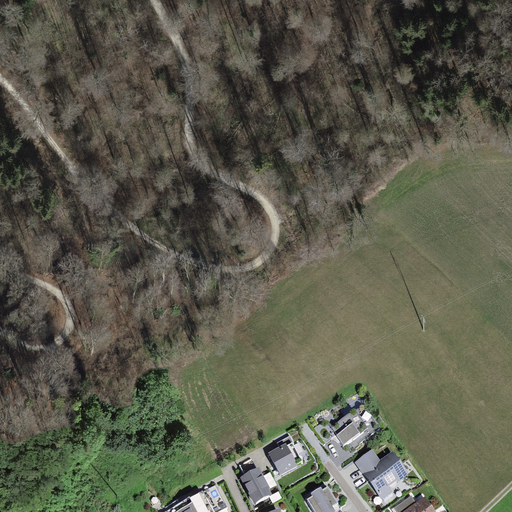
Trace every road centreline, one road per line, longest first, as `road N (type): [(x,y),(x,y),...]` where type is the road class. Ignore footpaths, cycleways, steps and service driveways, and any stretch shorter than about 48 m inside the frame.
road 1 (track): [(153,0),(182,56),(186,140),(199,161),(274,217),(275,235),(257,264),(223,269),(192,261),(116,214),(0,77)]
road 2 (track): [(0,264),(66,302),(69,316),(64,337),(48,349),(28,348),(0,329)]
